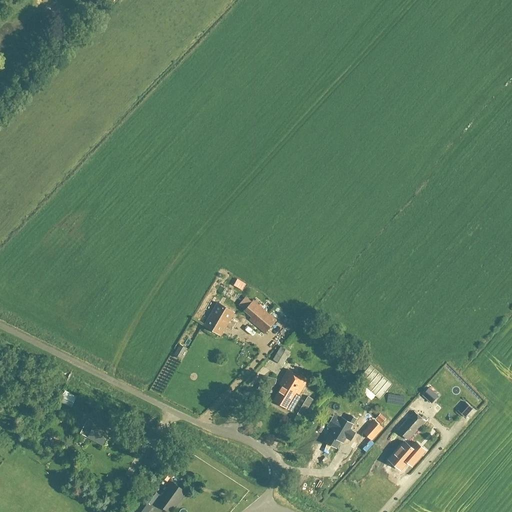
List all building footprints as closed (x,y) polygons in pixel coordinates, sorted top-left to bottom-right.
[(276,321),(253,301),(244,311),(250,317),(251,316),(253,317),(250,321),(265,334),(276,321)] [(221,336),(234,313),(217,303),(204,326),(221,336)] [(280,348),(273,360),(282,365),(290,353),(280,348)] [(299,395),(302,389),(307,381),(287,370),(281,380),(284,382),(273,401),(292,411),(301,396),(299,395)] [(432,404),(439,396),(429,387),(422,396),(432,404)] [(308,397),(297,414),(303,418),(313,400),(308,397)] [(71,409),(74,403),(66,398),(62,404),(71,409)] [(459,410),(467,415),(473,405),(465,400),(459,410)] [(418,412),(400,429),(409,439),(427,422),(418,412)] [(381,424),(386,419),(380,414),(376,419),(381,424)] [(331,435),(333,436),(331,440),(332,442),(336,445),(338,444),(340,441),(343,442),(353,425),(356,419),(351,416),(347,421),(341,418),(340,419),(334,416),(328,426),(334,429),(331,435)] [(102,445),(109,432),(100,428),(101,426),(87,419),(80,434),(102,445)] [(371,441),(383,428),(374,420),(363,433),(367,437),(371,441)] [(405,442),(389,460),(400,470),(410,459),(415,463),(425,451),(416,443),(412,448),(405,442)] [(166,457),(166,456),(155,449),(146,462),(157,469),(159,468),(161,469),(168,458),(166,457)] [(169,511),(171,511),(179,502),(180,502),(187,493),(172,482),(161,497),(156,493),(148,504),(143,500),(133,511),(149,511),(153,507),(153,508),(157,503),(169,511)]
